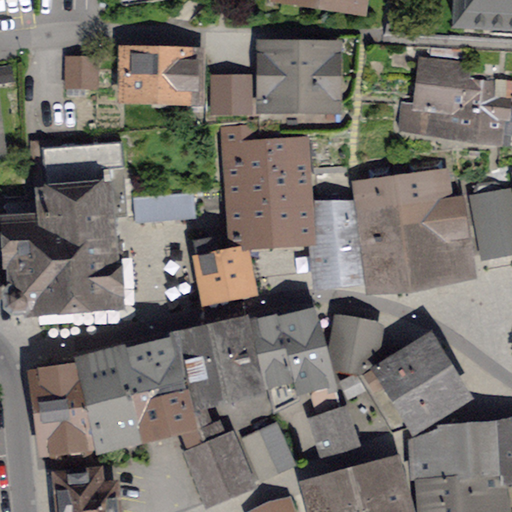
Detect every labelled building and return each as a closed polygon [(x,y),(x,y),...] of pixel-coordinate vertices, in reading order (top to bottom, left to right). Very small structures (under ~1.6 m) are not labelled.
[(511,0),(456,0),(455,26),(511,28),(511,0)] [(336,45),(263,45),(263,105),(335,106),(336,45)] [(199,97),(200,57),(133,55),(131,101),(159,102),(159,96),(199,97)] [(66,88),(97,89),(97,59),(67,58),(66,88)] [(400,126),(459,133),(464,94),(463,69),(427,65),(423,97),(432,98),(431,105),(402,103),(400,126)] [(464,94),(497,97),(498,83),(465,80),(464,94)] [(464,94),(459,133),(511,139),(511,132),(511,81),(510,81),(510,98),(497,97),(464,94)] [(222,92),(222,109),(239,109),(239,92),(222,92)] [(256,143),(254,127),(226,129),(234,242),(310,236),(304,139),(256,143)] [(314,155),(346,154),(345,133),(314,134),(314,155)] [(107,219),(128,217),(123,143),(34,149),(36,178),(28,178),(30,199),(6,201),(10,256),(9,256),(9,259),(10,259),(14,303),(12,303),(13,311),(19,310),(19,308),(33,307),(33,309),(37,309),(37,307),(111,302),(111,303),(115,303),(110,257),(117,257),(121,252),(120,243),(115,239),(109,239),(107,219)] [(346,154),(314,155),(314,230),(317,246),(311,247),(313,274),(320,280),(361,275),(351,198),(346,154)] [(462,222),(463,222),(461,200),(448,202),(444,174),(361,186),(372,287),(469,273),(462,222)] [(475,199),(486,255),(511,250),(511,190),(494,181),(484,183),(475,199)] [(134,199),(136,224),(195,218),(193,194),(134,199)] [(215,238),(194,242),(197,257),(195,257),(203,299),(254,288),(246,247),(218,252),(215,238)] [(267,385),(274,414),(301,401),(298,389),(281,324),(280,317),(255,323),(269,385),(267,385)] [(281,324),(298,389),(312,385),(314,392),(312,396),(319,420),(342,412),(343,412),(320,326),(313,328),(310,317),(281,324)] [(376,330),(341,324),(333,364),(368,370),(376,330)] [(184,346),(175,348),(183,382),(187,404),(261,388),(248,333),(243,334),(241,327),(182,340),(184,346)] [(414,423),(415,426),(459,399),(422,339),(361,376),(360,375),(342,384),(350,399),(368,389),(393,431),(414,423)] [(173,342),(125,354),(136,394),(183,382),(175,348),(173,342)] [(80,370),(88,405),(136,394),(125,354),(79,365),(80,370)] [(46,450),(96,444),(88,405),(80,370),(36,376),(46,450)] [(136,394),(145,435),(181,425),(191,423),(190,418),(187,404),(183,382),(136,394)] [(145,435),(136,394),(88,405),(96,444),(97,450),(144,435),(145,435)] [(181,425),(204,486),(242,471),(229,438),(221,440),(215,426),(211,428),(205,412),(190,418),(191,423),(181,425)] [(343,412),(342,412),(319,420),(315,421),(327,455),(354,446),(343,412)] [(496,478),(503,478),(511,476),(511,424),(493,426),(494,432),(496,478)] [(261,480),(295,465),(278,425),(243,441),(261,480)] [(494,432),(439,434),(416,443),(421,484),(425,484),(464,481),(496,478),(494,432)] [(404,511),(392,468),(312,490),(318,511),(404,511)] [(248,486),(242,471),(204,486),(210,501),(248,486)] [(123,511),(123,506),(117,507),(114,486),(100,488),(98,473),(58,476),(61,511),(123,511)] [(464,481),(465,511),(504,511),(504,502),(503,478),(496,478),(464,481)] [(465,511),(464,481),(425,484),(426,511),(465,511)] [(294,511),(289,499),(253,511),(294,511)]
